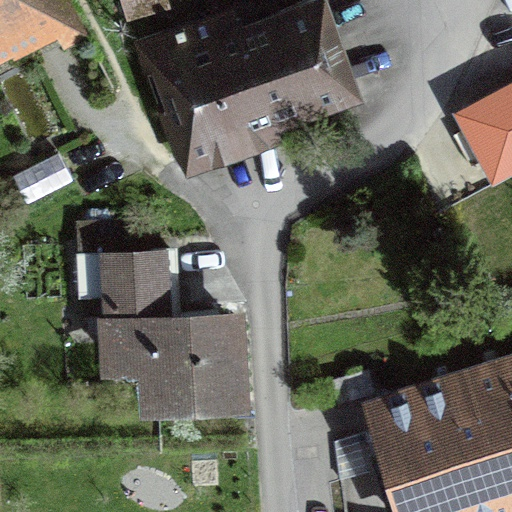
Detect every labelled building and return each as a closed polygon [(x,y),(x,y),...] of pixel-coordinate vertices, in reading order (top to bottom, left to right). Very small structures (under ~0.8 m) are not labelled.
[(0,0),(0,34),(62,5),(59,0),(0,0)] [(208,15),(141,37),(179,152),(345,96),(316,10),(217,43),(208,15)] [(511,91),(490,103),(511,146),(511,91)] [(112,400),(234,393),(230,318),(174,320),(170,246),(143,248),(141,218),(75,221),(79,293),(106,291),(112,400)] [(403,511),(511,511),(511,361),(370,405),(403,511)] [(368,366),(333,374),(338,396),(373,389),(368,366)]
